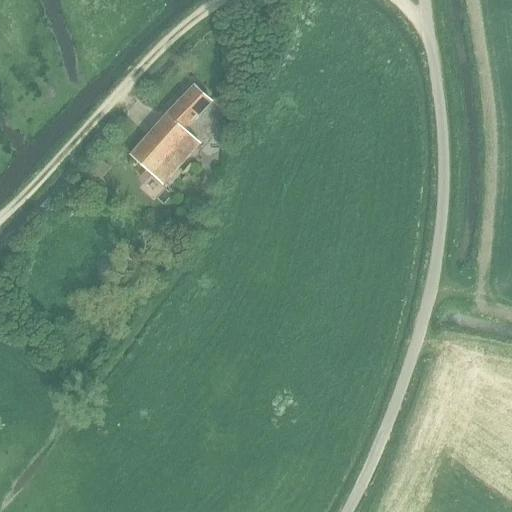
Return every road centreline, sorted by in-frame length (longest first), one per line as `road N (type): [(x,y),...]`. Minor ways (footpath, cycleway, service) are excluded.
road 1 (unclassified): [(345,511),(403,385),(440,225),(441,134),(428,32)]
road 2 (unclassified): [(0,216),(221,0)]
